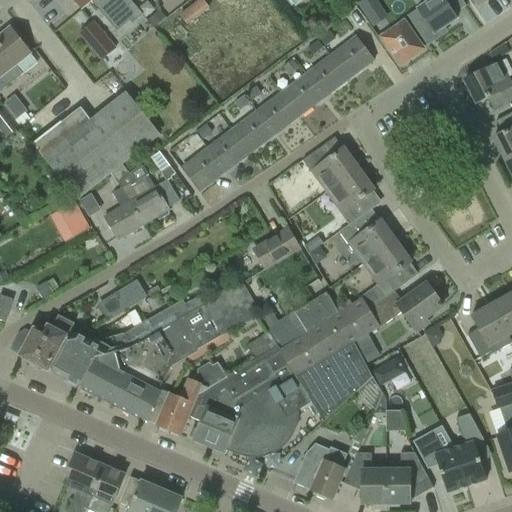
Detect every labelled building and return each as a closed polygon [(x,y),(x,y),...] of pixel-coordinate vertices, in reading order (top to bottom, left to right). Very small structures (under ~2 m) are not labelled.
[(72,0),(76,4),(82,11),(94,1),(117,28),(129,18),(132,21),(140,14),(128,0),(72,0)] [(187,27),(210,10),(202,0),(200,0),(179,17),(187,27)] [(297,0),(308,11),(320,0),(297,0)] [(466,8),(460,0),(426,0),(429,3),(418,11),(434,36),(457,21),(453,16),(466,8)] [(159,12),(148,22),(154,29),(165,19),(159,12)] [(422,51),(410,34),(401,21),(390,29),(387,25),(376,32),(400,66),(422,51)] [(101,62),(107,69),(121,57),(92,25),(79,36),(101,62)] [(10,29),(0,36),(0,92),(22,76),(16,68),(31,56),(30,55),(10,29)] [(329,33),(319,41),(324,47),(334,40),(329,33)] [(330,58),(348,81),(366,68),(365,67),(371,63),(372,64),(374,63),(362,47),(356,39),(330,58)] [(318,42),(307,50),(312,56),(322,49),(318,42)] [(323,99),(330,94),(348,81),(330,58),(306,76),(323,99)] [(292,61),(283,69),(289,76),(298,69),(292,61)] [(500,64),(495,67),(464,82),(476,106),(503,92),(509,105),(511,103),(511,82),(510,84),(500,64)] [(306,76),(281,95),(299,118),(316,105),(316,104),(323,99),(306,76)] [(255,88),(245,96),(251,103),(261,96),(255,88)] [(32,145),(44,161),(74,203),(160,137),(126,95),(90,123),(80,109),(61,125),(61,124),(32,145)] [(256,113),(274,136),(281,131),(281,132),(299,118),(281,95),(256,113)] [(14,97),(4,105),(16,121),(25,114),(27,113),(14,97)] [(244,97),(234,105),(240,112),(249,104),(244,97)] [(0,133),(6,141),(20,130),(4,110),(0,112),(0,133)] [(267,142),(274,136),(256,113),(247,120),(232,132),(249,156),(267,142)] [(206,127),(198,133),(203,141),(211,134),(206,127)] [(511,129),(493,139),(505,163),(511,159),(511,129)] [(232,169),(249,156),(232,132),(207,151),(224,173),(231,168),(232,169)] [(193,137),(184,144),(190,152),(199,145),(193,137)] [(302,163),(314,179),(316,182),(318,181),(327,193),(358,171),(344,150),(342,151),(334,140),(302,163)] [(182,170),(188,178),(200,194),(202,192),(201,192),(218,179),(217,179),(224,173),(207,151),(182,170)] [(118,184),(121,189),(142,225),(143,227),(169,212),(168,209),(179,203),(167,183),(166,181),(165,182),(155,188),(141,166),(130,174),(130,175),(118,184)] [(169,168),(161,174),(165,182),(166,181),(167,183),(171,180),(171,179),(175,175),(169,168)] [(348,228),(378,207),(370,195),(374,192),(358,171),(327,193),(336,206),(334,209),(348,228)] [(118,242),(143,227),(142,225),(121,189),(112,195),(121,208),(104,218),(118,242)] [(365,266),(396,243),(380,222),(378,224),(370,213),(378,207),(348,228),(338,235),(353,255),(356,253),(365,266)] [(78,242),(89,234),(71,211),(60,219),(78,242)] [(299,250),(298,249),(288,231),(253,252),(264,269),(264,271),(299,250)] [(318,238),(305,247),(309,254),(322,245),(318,238)] [(411,264),(396,243),(365,266),(374,278),(371,280),(376,287),(360,299),(368,312),(369,312),(385,299),(394,293),(417,277),(409,266),(411,264)] [(319,249),(310,256),(316,266),(323,261),(324,256),(319,249)] [(146,298),(136,281),(97,305),(107,322),(146,298)] [(45,284),(36,290),(42,300),(51,294),(45,284)] [(148,339),(113,406),(146,423),(161,394),(157,392),(170,367),(197,353),(196,350),(241,326),(237,319),(257,310),(242,284),(234,289),(223,295),(204,307),(148,339)] [(369,312),(368,312),(378,329),(379,329),(402,313),(413,329),(426,320),(442,308),(426,285),(401,303),(394,293),(385,299),(369,312)] [(305,332),(280,348),(278,344),(275,346),(254,360),(253,360),(225,378),(215,384),(217,387),(197,400),(195,405),(207,410),(193,443),(225,456),(229,445),(233,447),(239,449),(245,451),(251,452),(257,451),(263,450),(266,449),(269,448),(272,447),(275,445),(280,441),(282,438),(284,435),(286,433),(289,424),(290,421),(290,417),(311,405),(316,413),(372,378),(358,351),(371,344),(366,336),(378,329),(368,312),(360,299),(336,312),(325,293),(294,312),(305,332)] [(490,307),(508,338),(511,335),(511,300),(509,296),(490,307)] [(0,322),(5,324),(13,302),(0,297),(0,322)] [(47,371),(52,374),(81,389),(96,360),(130,351),(148,339),(204,307),(199,298),(184,305),(182,302),(123,336),(94,344),(93,346),(77,337),(66,339),(64,339),(47,371)] [(467,337),(477,354),(480,359),(492,351),(494,354),(511,345),(508,338),(490,307),(471,317),(478,330),(467,337)] [(267,327),(265,329),(268,334),(275,346),(278,344),(280,348),(305,332),(294,312),(277,322),(267,327)] [(18,335),(10,351),(47,371),(64,339),(66,339),(74,326),(58,317),(51,330),(47,328),(43,335),(34,331),(32,335),(25,331),(18,335)] [(268,334),(246,347),(254,360),(275,346),(268,334)] [(81,389),(113,406),(148,339),(130,351),(96,360),(81,389)] [(156,427),(160,429),(160,431),(166,434),(169,432),(180,437),(194,405),(195,405),(197,400),(217,387),(215,384),(225,378),(218,363),(212,367),(208,365),(196,372),(197,386),(190,383),(187,382),(180,400),(169,396),(164,409),(156,427)] [(385,365),(371,373),(380,388),(394,381),(385,365)] [(382,396),(372,379),(357,393),(375,412),(382,396)] [(511,384),(490,391),(497,411),(499,411),(506,433),(496,436),(509,474),(511,472),(511,384)] [(375,412),(374,415),(386,415),(386,413),(385,402),(382,396),(375,412)] [(385,433),(406,432),(400,413),(386,413),(386,415),(385,433)] [(474,445),(483,442),(469,416),(458,420),(466,445),(453,449),(466,488),(486,482),(474,445)] [(447,495),(466,488),(453,449),(442,428),(412,443),(427,471),(438,467),(447,495)] [(293,485),(316,494),(316,498),(324,502),(327,499),(332,501),(340,483),(344,472),(341,471),(347,456),(330,449),(328,453),(315,447),(306,455),(293,485)] [(105,468),(75,455),(62,485),(77,491),(68,511),(85,511),(86,511),(105,468)] [(373,509),(386,509),(386,471),(371,471),(371,455),(356,455),(343,485),(362,493),(362,507),(373,507),(373,509)] [(400,471),(386,471),(386,509),(399,509),(399,506),(410,506),(410,493),(429,483),(420,465),(414,455),(400,455),(400,471)] [(105,468),(86,511),(89,511),(108,511),(111,507),(112,507),(125,477),(105,468)] [(130,478),(122,497),(119,505),(130,510),(128,511),(176,511),(182,500),(130,478)]
